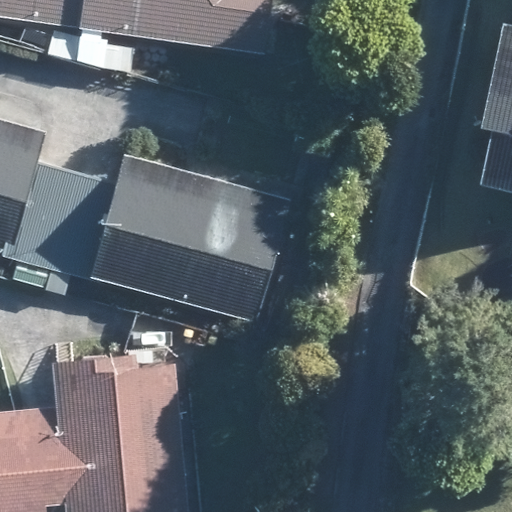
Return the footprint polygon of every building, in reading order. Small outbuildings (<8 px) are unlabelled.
[(0,0),(0,11),(67,21),(61,58),(80,60),(88,0),(0,0)] [(88,0),(80,60),(132,68),(136,45),(107,40),(109,28),(267,50),(274,0),(88,0)] [(511,19),(508,19),(487,122),(497,124),(485,180),(511,185),(511,19)] [(54,261),(79,169),(43,160),(52,129),(43,127),(0,115),(0,246),(21,253),(15,273),(48,283),(54,261)] [(322,153),(332,156),(338,133),(304,123),(297,147),(301,147),(322,153)] [(79,169),(54,261),(162,292),(258,318),(292,197),(187,167),(128,151),(119,181),(79,169)] [(189,511),(179,361),(142,363),(141,351),(61,357),(64,404),(24,408),(0,409),(0,511),(47,511),(47,502),(71,499),(71,511),(189,511)] [(274,448),(270,467),(283,469),(287,451),(274,448)]
